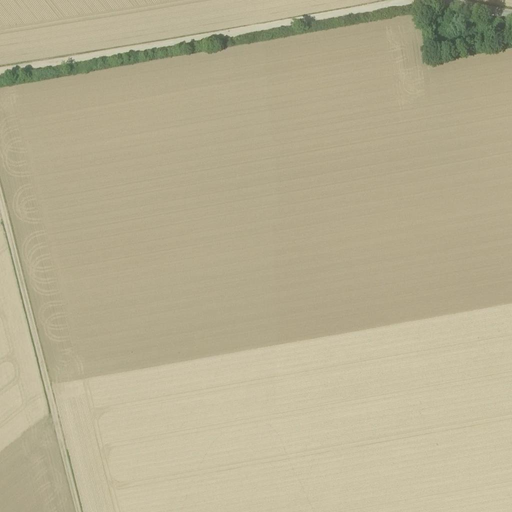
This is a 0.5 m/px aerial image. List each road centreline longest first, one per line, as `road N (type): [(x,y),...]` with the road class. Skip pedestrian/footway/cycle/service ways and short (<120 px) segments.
road 1 (track): [(0,74),(409,0)]
road 2 (track): [(0,200),(78,511)]
